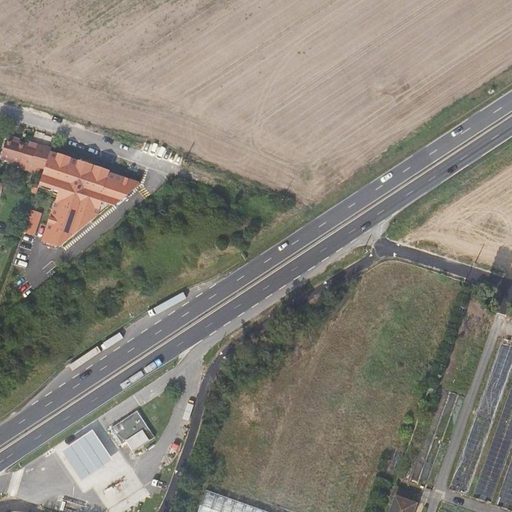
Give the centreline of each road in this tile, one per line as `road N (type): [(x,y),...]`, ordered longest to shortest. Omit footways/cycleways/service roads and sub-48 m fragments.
road 1 (primary): [(511,100),(0,435)]
road 2 (primary): [(0,461),(355,228)]
road 3 (unclassified): [(390,247),(225,347),(161,511)]
road 4 (residential): [(0,111),(214,183)]
road 5 (primary): [(355,228),(511,125)]
road 6 (unclassified): [(390,247),(511,287)]
